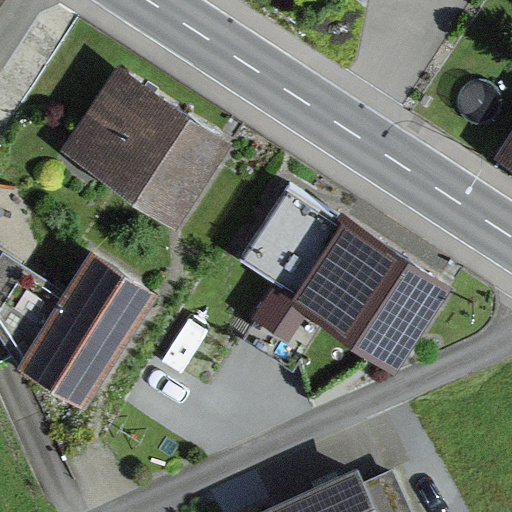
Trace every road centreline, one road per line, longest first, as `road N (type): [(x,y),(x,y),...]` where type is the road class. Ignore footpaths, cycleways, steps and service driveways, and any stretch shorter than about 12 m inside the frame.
road 1 (secondary): [(148,0),(511,237)]
road 2 (unclassified): [(125,511),(511,334)]
